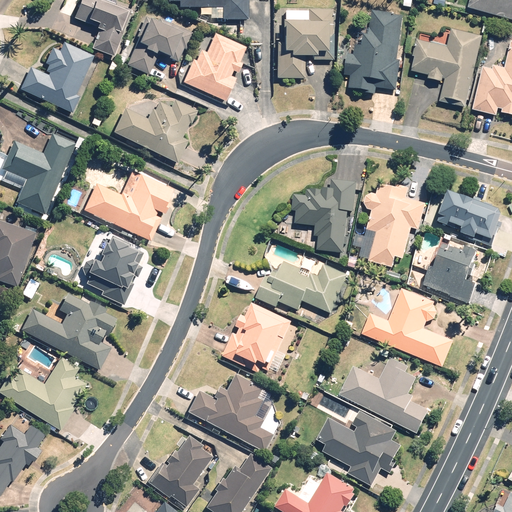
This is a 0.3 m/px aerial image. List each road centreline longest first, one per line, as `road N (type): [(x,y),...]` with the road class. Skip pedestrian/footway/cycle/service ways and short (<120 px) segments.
road 1 (residential): [(511,172),(336,132),(274,141),(252,156),(222,199),(168,356),(68,508)]
road 2 (tertiary): [(431,511),(511,337)]
